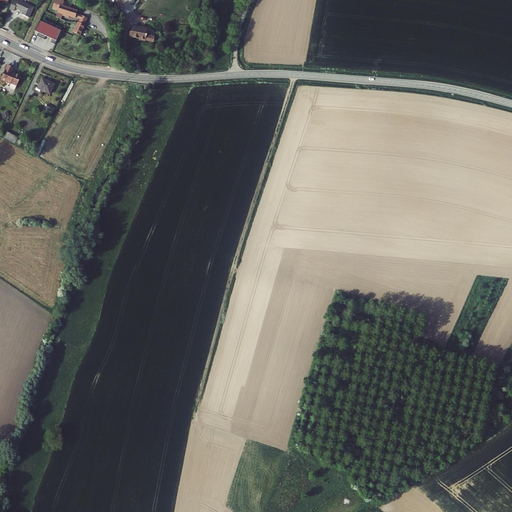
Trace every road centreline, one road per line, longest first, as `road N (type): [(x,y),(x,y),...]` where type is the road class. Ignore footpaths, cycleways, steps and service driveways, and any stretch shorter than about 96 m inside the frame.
road 1 (tertiary): [(511,104),(416,83),(235,74)]
road 2 (tertiary): [(0,37),(70,68),(151,78)]
